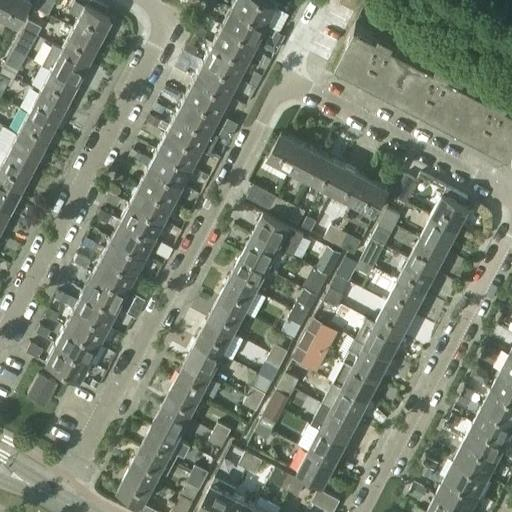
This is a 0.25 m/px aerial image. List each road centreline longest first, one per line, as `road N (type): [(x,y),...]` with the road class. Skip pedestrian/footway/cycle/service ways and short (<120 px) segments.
road 1 (residential): [(511,199),(282,81),(57,501)]
road 2 (residential): [(0,335),(167,14),(139,0)]
road 3 (residential): [(359,511),(511,215)]
